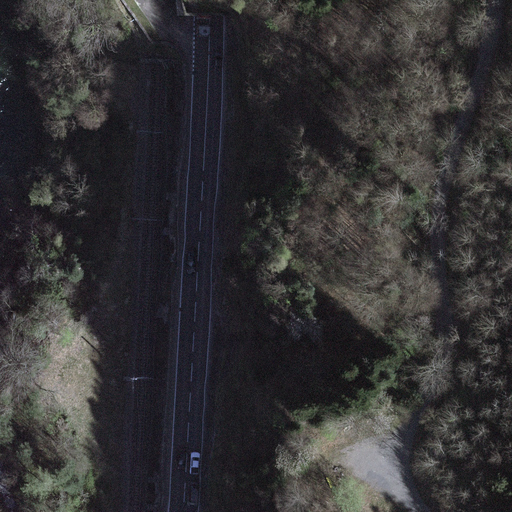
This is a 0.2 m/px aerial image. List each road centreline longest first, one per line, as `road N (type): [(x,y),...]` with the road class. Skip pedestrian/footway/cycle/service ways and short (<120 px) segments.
road 1 (track): [(489,0),(492,31),(445,175),(436,250),(441,373),(398,452),(440,511)]
road 2 (primary): [(206,0),(181,511)]
